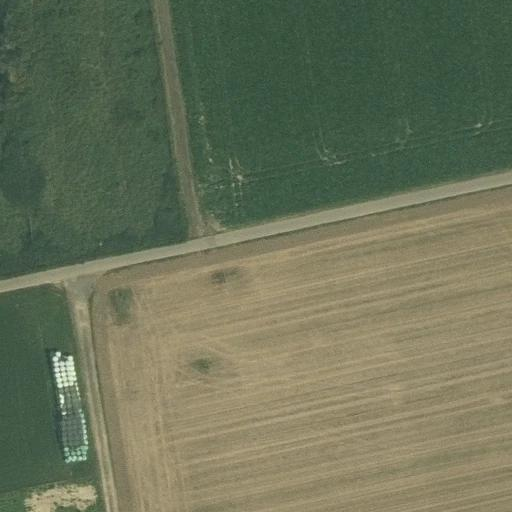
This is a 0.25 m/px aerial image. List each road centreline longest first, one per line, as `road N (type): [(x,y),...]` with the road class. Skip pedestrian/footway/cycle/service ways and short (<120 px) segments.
road 1 (unclassified): [(0,289),(511,177)]
road 2 (track): [(112,511),(74,272)]
